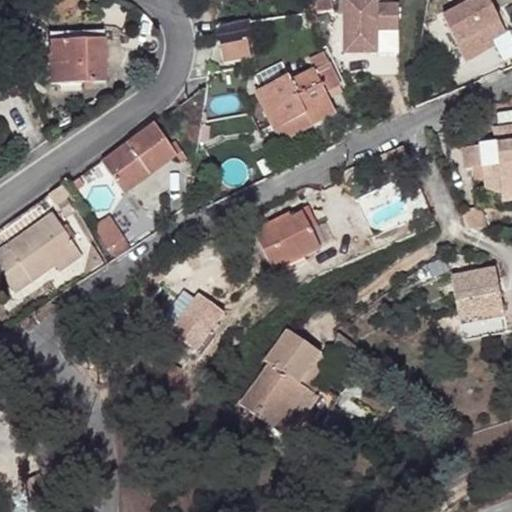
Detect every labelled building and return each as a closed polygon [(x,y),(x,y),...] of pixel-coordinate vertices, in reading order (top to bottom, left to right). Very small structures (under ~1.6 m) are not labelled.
[(314,3),(316,14),(333,12),(331,0),(314,3)] [(353,0),(354,2),(371,2),(371,9),(395,9),(394,0),(353,0)] [(489,0),(479,0),(444,18),(464,57),(492,42),(480,18),(494,10),(489,0)] [(344,56),(397,57),(397,9),(395,9),(371,9),(371,2),(354,2),(344,2),(344,56)] [(507,35),(494,10),(480,18),(492,42),(507,35)] [(223,63),(255,61),(252,22),(220,24),(223,63)] [(106,41),(49,43),(49,56),(41,56),(41,66),(49,66),(49,84),(107,82),(106,41)] [(492,42),(464,57),(466,62),(495,48),(492,42)] [(256,95),(275,132),(306,116),(311,129),(336,117),(325,93),(339,86),(324,55),(309,62),(314,71),(290,82),(288,79),(256,95)] [(306,116),(275,132),(280,143),(311,129),(306,116)] [(178,157),(156,125),(103,163),(125,194),(130,191),(153,175),(178,157)] [(482,168),(483,179),(486,194),(502,193),(502,197),(511,196),(511,125),(493,128),(495,145),(462,149),(464,170),(474,169),(482,168)] [(475,179),(483,179),(482,168),(474,169),(475,179)] [(153,175),(130,191),(137,200),(159,184),(153,175)] [(256,233),(273,272),(321,251),(304,214),(291,220),(290,218),(256,233)] [(0,269),(17,294),(56,266),(78,251),(55,215),(8,248),(13,256),(0,266),(0,269)] [(110,248),(118,259),(132,251),(125,239),(110,248)] [(0,253),(0,266),(13,256),(8,248),(0,253)] [(84,258),(78,251),(56,266),(61,273),(84,258)] [(453,279),(460,319),(504,311),(497,271),(453,279)] [(202,358),(231,318),(196,292),(166,332),(202,358)] [(318,398),(304,388),(300,385),(320,355),(286,330),(265,360),(270,364),(240,406),(289,441),(318,398)] [(325,358),(320,355),(300,385),(304,388),(325,358)] [(163,361),(151,377),(165,388),(177,373),(163,361)] [(38,475),(25,481),(36,505),(50,498),(38,475)]
